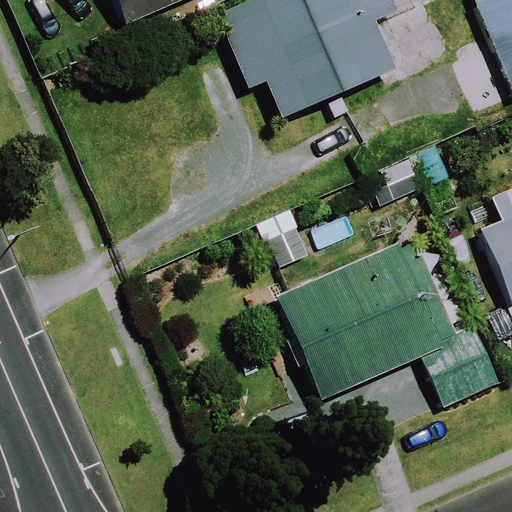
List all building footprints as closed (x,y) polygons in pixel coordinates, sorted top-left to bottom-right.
[(185,0),(104,0),(117,29),(185,0)] [(413,6),(410,0),(255,0),(211,18),(241,93),(259,85),(274,121),(385,76),(364,25),(413,6)] [(511,99),(511,0),(477,0),(465,5),(506,102),(511,99)] [(511,304),(511,222),(476,238),(505,307),(511,304)] [(455,333),(419,242),(265,302),(304,404),(412,362),(432,414),(487,392),(463,329),(455,333)]
